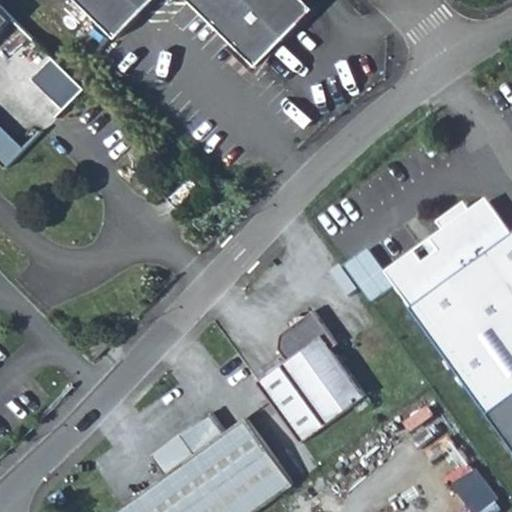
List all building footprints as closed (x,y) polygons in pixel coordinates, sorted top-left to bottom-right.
[(0,0),(0,34),(21,14),(6,0),(0,0)] [(314,0),(89,0),(122,33),(154,0),(199,0),(262,63),(320,6),(314,0)] [(54,54),(35,75),(61,99),(80,78),(54,54)] [(418,254),(389,275),(511,446),(511,232),(490,202),(474,214),(468,205),(440,225),(446,234),(427,247),(435,259),(426,266),(418,254)] [(427,247),(418,254),(426,266),(435,259),(427,247)] [(260,381),(299,435),(323,418),(328,425),(369,395),(334,347),(340,343),(319,314),(287,337),(281,347),(290,359),(260,381)] [(103,335),(90,348),(98,356),(111,343),(103,335)] [(169,475),(117,511),(258,511),(297,484),(248,417),(228,432),(214,412),(154,455),(169,475)] [(299,435),(304,442),(328,425),(323,418),(299,435)]
